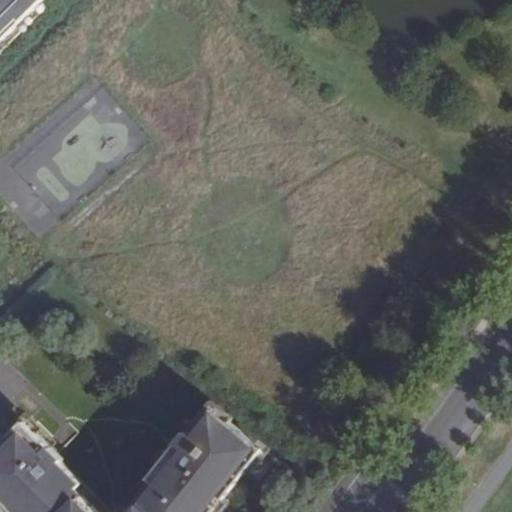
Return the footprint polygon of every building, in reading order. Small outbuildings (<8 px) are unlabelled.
[(0,0),(0,63),(50,15),(45,9),(54,0),(0,0)] [(191,431),(197,435),(218,409),(212,404),(191,431)] [(248,470),(266,446),(218,409),(197,435),(191,431),(134,502),(143,509),(140,511),(102,511),(80,489),(85,483),(63,462),(65,460),(53,447),(28,421),(22,427),(0,447),(0,494),(17,511),(214,511),(219,507),(213,502),(220,492),(226,497),(248,470)] [(18,424),(22,427),(28,421),(53,447),(57,443),(32,417),(33,416),(30,412),(18,424)] [(233,511),(278,456),(266,446),(248,470),(226,497),(220,492),(213,502),(219,507),(214,511),(233,511)] [(125,511),(113,511),(85,483),(80,489),(102,511),(140,511),(143,509),(134,502),(125,511)]
